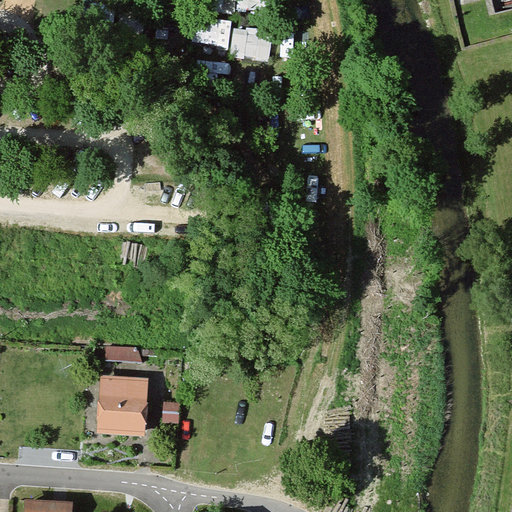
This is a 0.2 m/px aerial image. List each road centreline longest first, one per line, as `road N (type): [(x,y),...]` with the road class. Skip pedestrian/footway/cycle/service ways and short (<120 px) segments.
road 1 (track): [(295,233),(334,145),(324,0)]
road 2 (residential): [(179,489),(0,473)]
